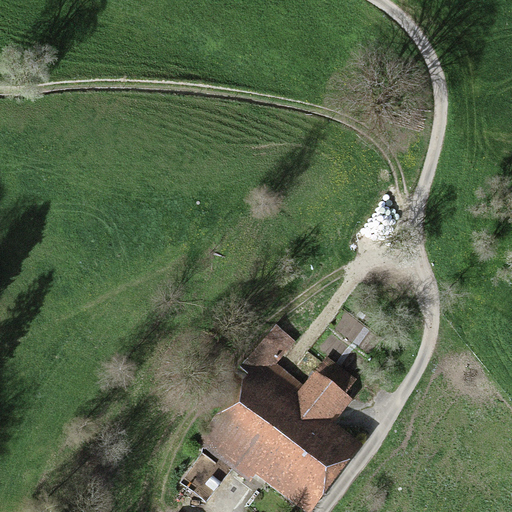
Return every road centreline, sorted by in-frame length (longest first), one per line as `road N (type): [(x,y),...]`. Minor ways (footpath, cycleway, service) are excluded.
road 1 (unclassified): [(323,511),(419,367),(431,313),(416,223),(438,146),(441,87),(419,37),(377,0)]
road 2 (track): [(0,90),(192,87),(337,116),(388,148),(400,177),(399,215),(416,223)]
